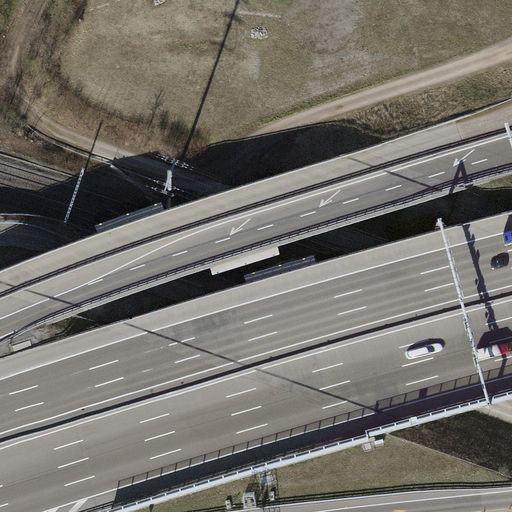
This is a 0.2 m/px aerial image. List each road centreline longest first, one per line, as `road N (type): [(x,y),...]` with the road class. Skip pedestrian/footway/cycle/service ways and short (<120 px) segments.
road 1 (motorway): [(511,152),(216,242),(0,329)]
road 2 (track): [(0,235),(30,237),(511,407)]
road 3 (track): [(0,284),(511,114)]
road 4 (motorway): [(511,258),(0,407)]
road 5 (motorway): [(0,486),(511,337)]
road 6 (track): [(511,47),(271,131),(219,190)]
road 7 (track): [(219,190),(511,296)]
road 8 (track): [(219,190),(55,129),(2,85)]
